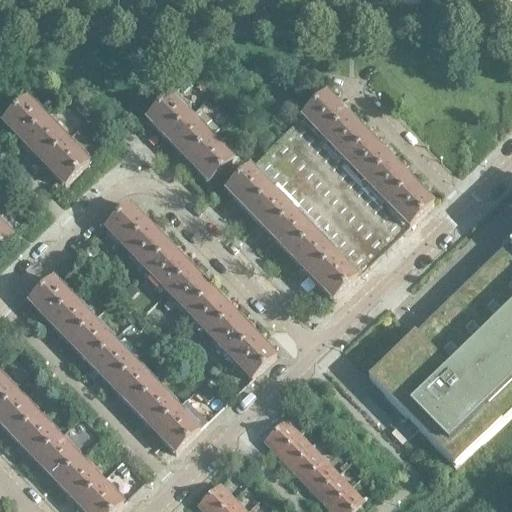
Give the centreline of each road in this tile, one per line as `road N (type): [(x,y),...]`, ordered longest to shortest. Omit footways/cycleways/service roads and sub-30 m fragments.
road 1 (residential): [(315,352),(156,190),(118,191),(75,231)]
road 2 (residential): [(176,488),(0,305)]
road 3 (residential): [(463,209),(315,352)]
road 4 (residential): [(315,352),(176,488)]
road 5 (residential): [(463,209),(357,99),(358,84)]
